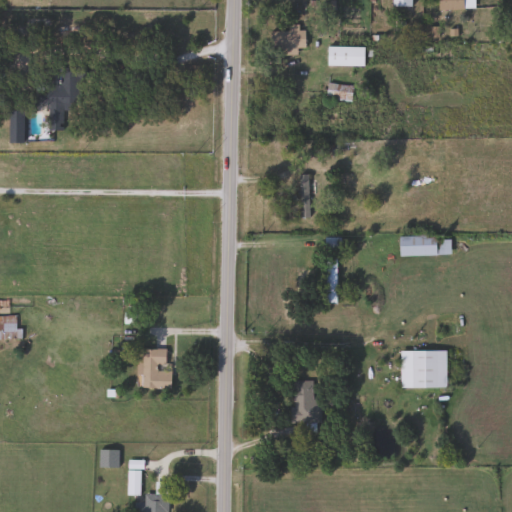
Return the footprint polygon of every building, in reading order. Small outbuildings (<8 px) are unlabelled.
[(463,0),(463,9),(436,9),(436,0),(463,0)] [(302,28),(303,50),(268,52),(267,31),(287,30),(287,28),(302,28)] [(325,66),(325,47),(362,47),(362,66),(325,66)] [(45,82),(57,82),(57,67),(79,68),(79,108),(61,108),(60,121),(44,121),(45,82)] [(349,86),(347,101),(324,97),(326,83),(349,86)] [(20,142),(8,142),(8,112),(20,112),(20,142)] [(396,254),(396,235),(448,235),(448,254),(396,254)] [(338,250),(324,250),(324,237),(338,237),(338,250)] [(335,302),(323,302),(323,256),(335,256),(335,302)] [(0,315),(15,315),(15,327),(19,327),(19,346),(0,346),(0,315)] [(168,348),(168,388),(140,388),(140,375),(136,375),(136,348),(168,348)] [(444,349),(444,387),(398,387),(398,349),(444,349)] [(303,431),(303,423),(291,423),(291,380),(316,380),(316,431),(303,431)] [(126,495),(126,469),(138,469),(138,495),(126,495)] [(164,511),(131,511),(132,502),(142,503),(143,493),(153,494),(154,482),(166,482),(164,511)]
